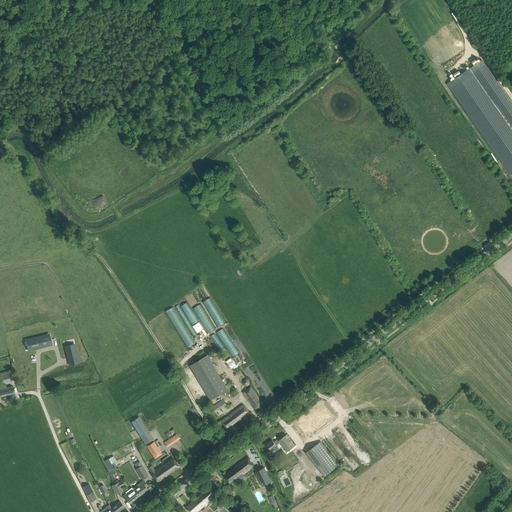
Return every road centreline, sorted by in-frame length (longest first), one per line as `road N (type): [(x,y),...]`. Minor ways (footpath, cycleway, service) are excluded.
road 1 (tertiary): [(147,511),(511,234)]
road 2 (track): [(383,0),(337,44),(337,63),(187,181),(102,228),(68,229)]
road 3 (track): [(224,444),(113,274),(68,229),(0,137)]
